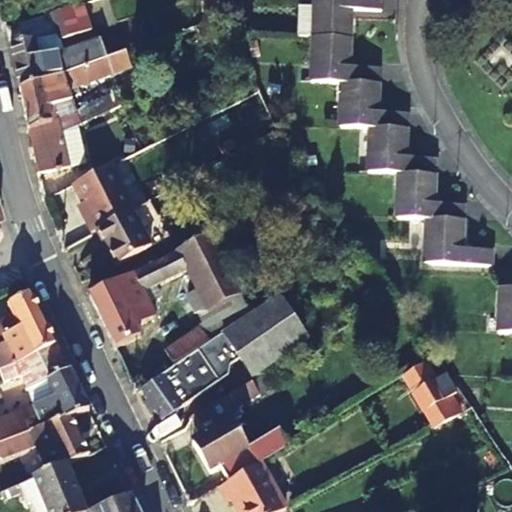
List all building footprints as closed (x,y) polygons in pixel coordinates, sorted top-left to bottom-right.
[(425,262),(493,265),(493,250),(464,249),(464,221),(464,205),(434,203),(435,175),(436,159),(406,158),(408,129),(408,114),(379,113),(379,84),(379,69),(350,67),(351,38),(352,10),(382,11),(382,0),(314,0),(314,37),(312,82),(342,83),(341,126),(340,127),(370,128),(369,173),(398,174),(397,218),(426,219),(425,262)] [(92,31),(83,4),(53,13),(61,40),(92,31)] [(65,53),(59,40),(36,45),(34,39),(10,46),(20,91),(105,60),(108,59),(101,40),(65,53)] [(20,91),(29,132),(59,121),(69,118),(70,121),(78,119),(80,126),(142,98),(138,86),(76,115),(69,91),(131,69),(125,52),(108,59),(105,60),(20,91)] [(78,127),(80,126),(78,119),(70,121),(69,118),(59,121),(62,134),(78,127)] [(62,134),(59,121),(29,132),(39,175),(70,167),(62,134)] [(87,163),(78,127),(62,134),(70,167),(87,163)] [(131,213),(133,211),(112,166),(74,185),(88,216),(84,218),(92,235),(97,232),(131,213)] [(116,266),(151,248),(131,213),(97,232),(116,266)] [(251,314),(212,236),(89,298),(115,349),(140,337),(136,328),(155,318),(149,306),(159,301),(153,289),(186,273),(196,292),(189,295),(198,313),(192,315),(199,327),(165,351),(173,366),(251,314)] [(511,288),(501,288),(499,332),(511,332),(511,288)] [(0,372),(15,367),(56,347),(31,296),(8,306),(14,319),(0,325),(0,372)] [(279,298),(141,390),(162,422),(230,378),(231,367),(240,361),(253,379),(308,341),(279,298)] [(0,380),(2,385),(21,378),(27,392),(47,384),(55,401),(32,409),(0,421),(0,445),(70,420),(88,413),(56,347),(15,367),(0,372),(0,380)] [(433,383),(422,365),(400,378),(433,431),(455,419),(444,401),(455,393),(444,376),(433,383)] [(261,379),(253,384),(259,395),(268,390),(261,379)] [(27,392),(26,392),(32,409),(55,401),(47,384),(27,392)] [(219,468),(228,483),(260,464),(289,446),(280,430),(264,440),(247,450),(231,422),(241,416),(237,409),(259,396),(253,384),(191,419),(202,438),(192,443),(209,474),(219,468)] [(241,416),(231,422),(247,450),(264,440),(248,411),(241,416)] [(0,459),(34,447),(47,476),(64,468),(89,457),(70,420),(0,445),(0,459)] [(289,424),(280,430),(289,446),(299,440),(289,424)] [(282,511),(285,511),(260,464),(228,483),(218,489),(226,504),(232,502),(237,511),(282,511)] [(47,476),(23,487),(33,511),(82,511),(64,468),(47,476)] [(123,484),(93,497),(99,511),(102,511),(130,500),(123,484)] [(136,511),(130,500),(102,511),(136,511)]
